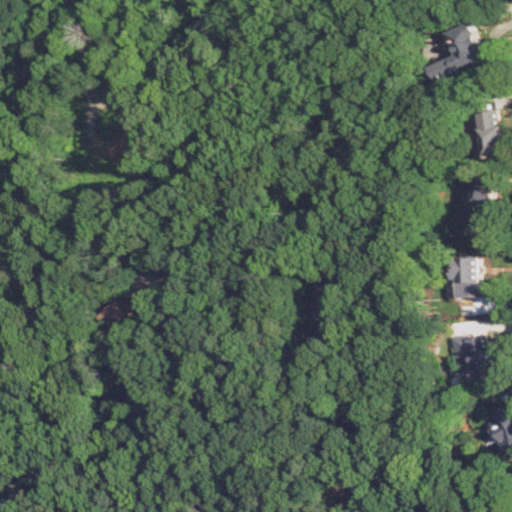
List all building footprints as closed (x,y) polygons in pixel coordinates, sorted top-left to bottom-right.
[(452,29),(461,53),(434,63),(439,77),(493,57),(479,19),(452,29)] [(477,110),(481,156),(510,154),(506,108),(477,110)] [(503,177),(477,172),(468,217),(495,222),(503,177)] [(492,275),(485,275),(485,255),(460,255),(460,296),(492,296),(492,275)] [(313,317),(337,317),(337,281),(313,281),(313,317)] [(119,308),(146,332),(157,320),(131,296),(119,308)] [(455,335),(461,367),(472,365),(474,380),(505,375),(499,342),(490,344),(487,329),(455,335)] [(511,401),(489,414),(510,453),(511,451),(511,401)] [(66,463),(46,463),(47,491),(66,490),(66,463)] [(28,511),(29,498),(17,498),(17,511),(28,511)]
